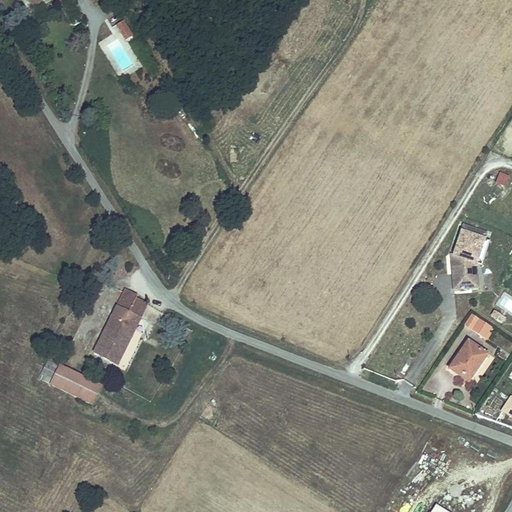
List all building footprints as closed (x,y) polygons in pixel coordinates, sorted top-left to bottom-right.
[(124,21),(115,26),(124,43),(133,38),(124,21)] [(228,164),(238,164),(238,147),(228,147),(228,164)] [(511,177),(511,175),(500,171),(496,183),(509,188),(511,177)] [(477,263),(485,240),(487,234),(464,226),(455,254),(455,255),(455,259),(452,259),(454,289),(473,288),(472,275),(478,274),(477,263)] [(482,265),(490,241),(485,240),(477,263),(482,265)] [(137,297),(138,296),(126,290),(94,353),(117,365),(140,319),(129,313),(136,299),(137,297)] [(511,301),(505,297),(500,305),(511,312),(511,301)] [(140,319),(147,304),(145,303),(136,299),(129,313),(140,319)] [(492,327),(472,314),(464,325),(484,338),(492,327)] [(487,353),(468,339),(449,368),(457,374),(459,371),(469,378),(487,353)] [(59,366),(50,385),(91,405),(101,386),(59,366)] [(511,396),(510,395),(501,410),(511,417),(511,396)] [(209,422),(216,407),(207,403),(200,417),(209,422)] [(450,511),(437,503),(431,511),(450,511)]
